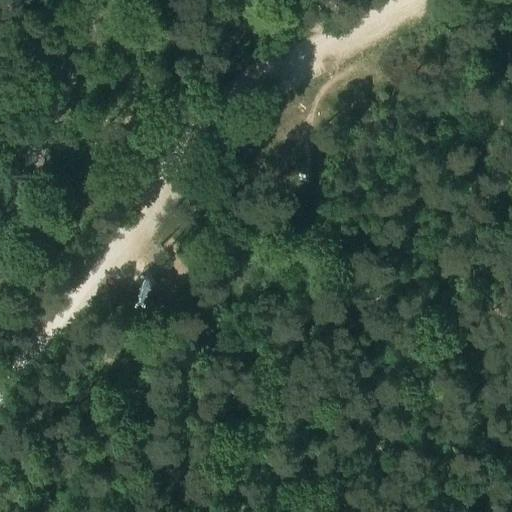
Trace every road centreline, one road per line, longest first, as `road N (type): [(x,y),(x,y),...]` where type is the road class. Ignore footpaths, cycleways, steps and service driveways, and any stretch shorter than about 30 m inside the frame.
road 1 (tertiary): [(0,238),(95,0)]
road 2 (track): [(0,458),(152,511)]
